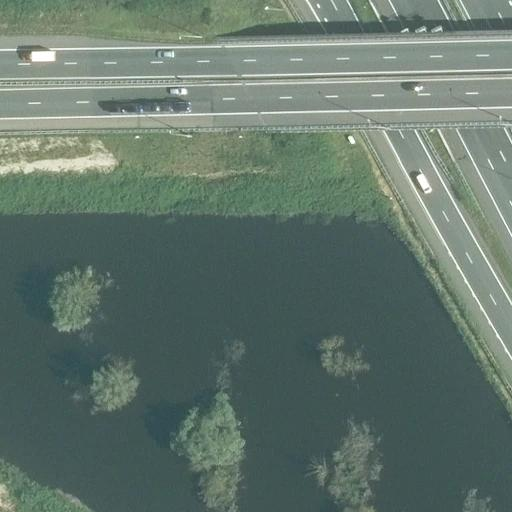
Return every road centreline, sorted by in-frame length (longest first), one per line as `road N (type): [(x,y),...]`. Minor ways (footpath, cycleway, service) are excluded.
road 1 (motorway): [(0,106),(511,92)]
road 2 (motorway): [(511,56),(0,69)]
road 3 (motorway): [(349,0),(511,303)]
road 4 (motorway): [(421,0),(511,173)]
